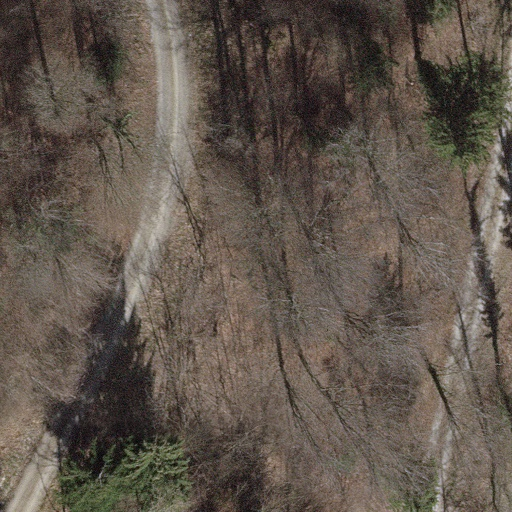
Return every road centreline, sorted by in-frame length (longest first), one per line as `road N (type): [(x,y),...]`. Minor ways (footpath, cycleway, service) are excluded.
road 1 (track): [(171,0),(185,135),(121,315),(22,511)]
road 2 (track): [(431,511),(511,184)]
